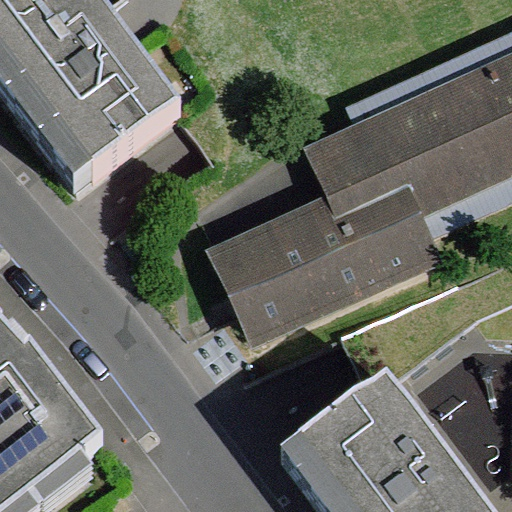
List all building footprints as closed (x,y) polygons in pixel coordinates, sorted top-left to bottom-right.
[(0,0),(0,100),(76,202),(182,123),(118,37),(90,0),(0,0)] [(511,53),(363,121),(370,139),(511,74),(511,177),(449,207),(457,224),(511,199),(511,53)] [(511,74),(370,139),(317,162),(340,211),(357,247),(412,223),(449,207),(511,177),(511,74)] [(432,268),(412,223),(357,247),(340,211),(221,265),(257,347),(432,268)] [(432,303),(345,345),(357,378),(368,407),(390,390),(421,368),(446,350),(458,342),(432,303)] [(0,511),(27,511),(104,452),(19,350),(3,330),(0,327),(0,511)] [(344,511),(480,511),(390,390),(368,407),(302,454),(344,511)]
